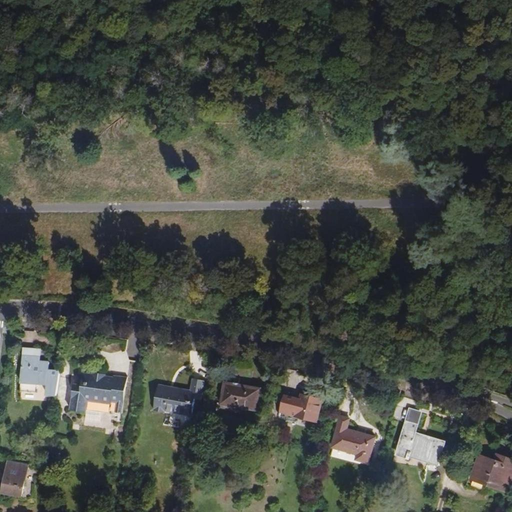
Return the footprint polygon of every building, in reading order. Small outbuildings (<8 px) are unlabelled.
[(511,307),(511,302),(497,299),(490,326),(506,330),(511,307)] [(40,349),(23,348),(19,391),(36,393),(37,386),(45,386),(44,396),(55,397),(57,371),(48,370),(49,361),(39,361),(40,349)] [(106,382),(106,375),(94,373),(94,375),(84,373),(83,386),(73,385),(70,411),(87,413),(87,410),(88,401),(112,404),(113,403),(124,404),(127,389),(115,388),(115,383),(106,382)] [(128,378),(106,375),(106,382),(115,383),(115,388),(127,389),(128,378)] [(191,392),(159,386),(154,411),(166,413),(166,412),(193,417),(196,400),(202,401),(206,381),(193,379),(191,392)] [(261,389),(225,382),(221,404),(257,411),(261,389)] [(323,400),(301,395),(296,416),(317,422),(323,400)] [(88,401),(87,410),(102,412),(103,407),(111,408),(110,415),(116,416),(116,413),(123,414),(124,404),(113,403),(112,404),(88,401)] [(350,419),(341,416),(332,447),(358,454),(356,459),(369,463),(376,437),(347,429),(350,419)] [(418,426),(406,422),(396,454),(409,458),(410,455),(438,464),(445,442),(416,433),(418,426)] [(506,464),(508,458),(498,455),(496,461),(506,464)] [(511,481),(511,459),(508,458),(506,464),(496,461),(480,456),(474,474),(472,479),(484,483),(508,492),(511,481)] [(23,497),(30,465),(10,461),(3,493),(23,497)] [(482,491),(484,483),(472,479),(474,474),(470,472),(466,485),(482,491)]
